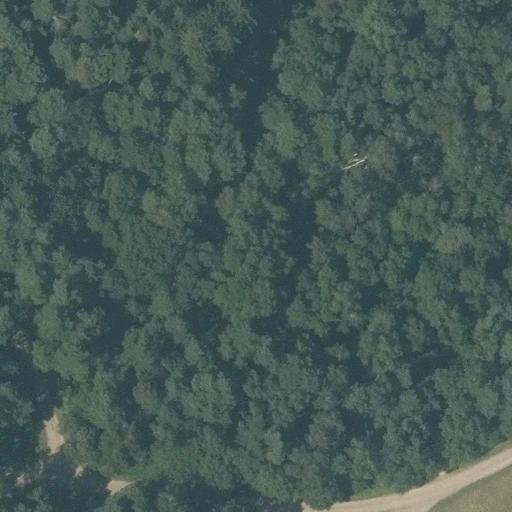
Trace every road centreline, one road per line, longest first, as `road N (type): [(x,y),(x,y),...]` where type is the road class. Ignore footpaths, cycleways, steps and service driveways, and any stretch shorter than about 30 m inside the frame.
road 1 (track): [(0,474),(290,511)]
road 2 (track): [(0,314),(49,413),(57,478)]
